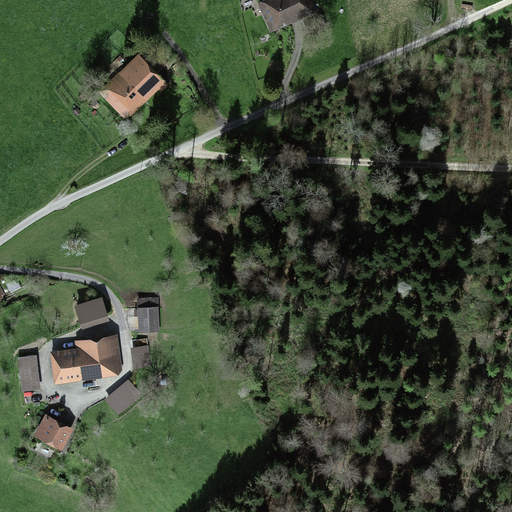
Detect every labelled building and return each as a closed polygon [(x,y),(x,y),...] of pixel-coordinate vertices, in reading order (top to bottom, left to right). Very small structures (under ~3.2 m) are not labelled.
[(276,0),(267,4),(279,33),(326,13),(320,0),(276,0)] [(147,56),(114,85),(142,116),(174,86),(147,56)] [(100,303),(85,307),(89,320),(104,316),(100,303)] [(159,306),(139,307),(139,331),(160,331),(159,306)] [(78,350),(52,354),(56,385),(117,378),(123,367),(120,335),(77,341),(78,350)] [(150,345),(133,347),(136,369),(153,366),(150,345)] [(39,390),(36,355),(18,356),(21,391),(39,390)] [(72,428),(44,413),(33,434),(61,449),(72,428)]
